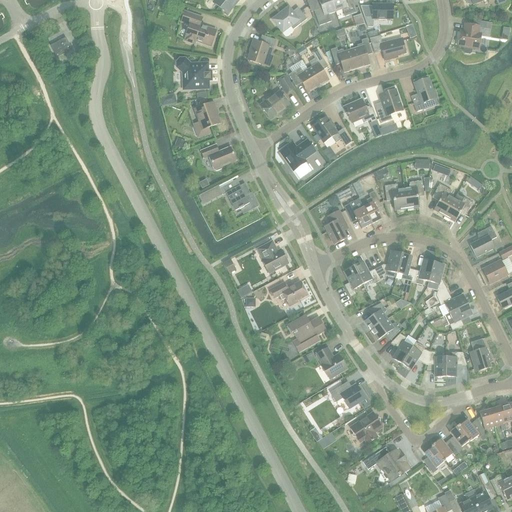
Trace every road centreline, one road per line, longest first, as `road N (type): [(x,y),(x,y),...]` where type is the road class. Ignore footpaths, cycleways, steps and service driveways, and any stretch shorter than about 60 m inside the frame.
road 1 (tertiary): [(297,511),(99,133),(96,3)]
road 2 (residential): [(254,151),(324,102),(433,60),(442,42),(439,0)]
road 3 (residential): [(254,151),(227,76),(236,28),(261,0)]
road 4 (residential): [(384,381),(383,399),(417,443),(465,398)]
road 5 (residential): [(384,381),(354,345),(314,268)]
road 6 (residential): [(314,268),(254,151)]
